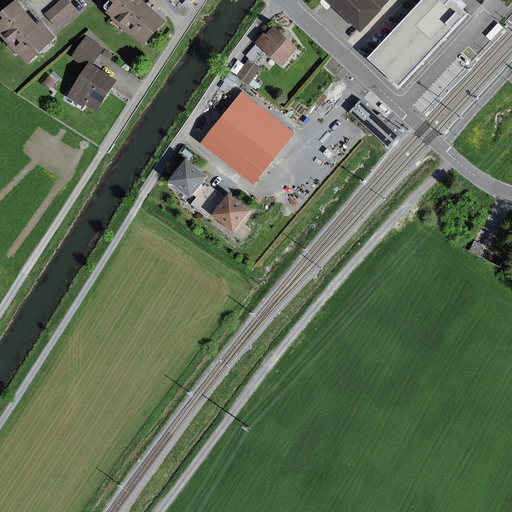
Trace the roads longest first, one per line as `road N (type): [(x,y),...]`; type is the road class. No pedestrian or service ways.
road 1 (track): [(170,511),(305,330),(456,158)]
road 2 (track): [(178,143),(0,429)]
road 3 (residential): [(282,0),(430,137),(511,192)]
road 4 (track): [(0,312),(104,150)]
road 5 (residential): [(104,150),(202,0)]
road 6 (residential): [(279,0),(178,143)]
